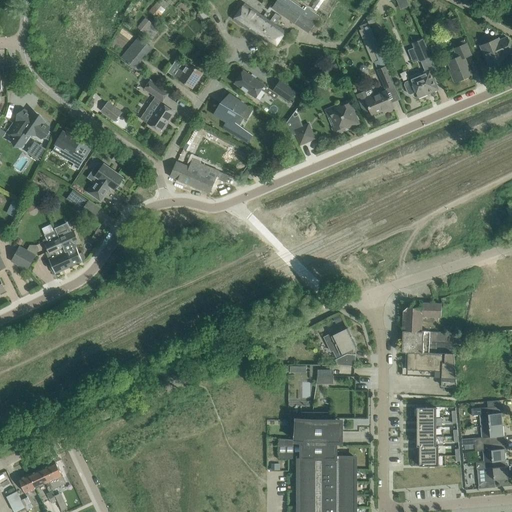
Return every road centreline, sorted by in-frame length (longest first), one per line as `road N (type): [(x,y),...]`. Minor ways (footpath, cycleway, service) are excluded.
road 1 (unclassified): [(165,203),(232,201),(511,82)]
road 2 (residential): [(67,433),(368,295)]
road 3 (residential): [(384,510),(382,339),(368,295)]
road 4 (unclassified): [(0,320),(82,278),(135,217),(165,203)]
road 5 (residential): [(368,295),(511,244)]
road 6 (residential): [(157,174),(234,50)]
road 7 (unclassified): [(157,174),(54,95)]
road 8 (residential): [(384,510),(511,500)]
